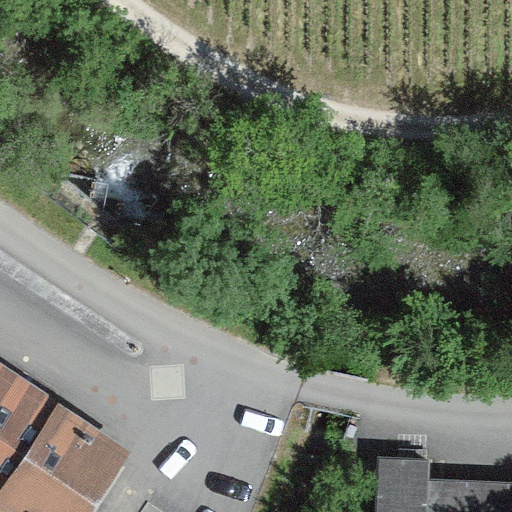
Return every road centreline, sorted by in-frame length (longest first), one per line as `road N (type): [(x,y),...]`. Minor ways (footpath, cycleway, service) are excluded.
road 1 (unclassified): [(511,413),(366,397),(212,349),(85,281),(0,221)]
road 2 (track): [(143,0),(239,73),(355,116),(471,129),(511,122)]
